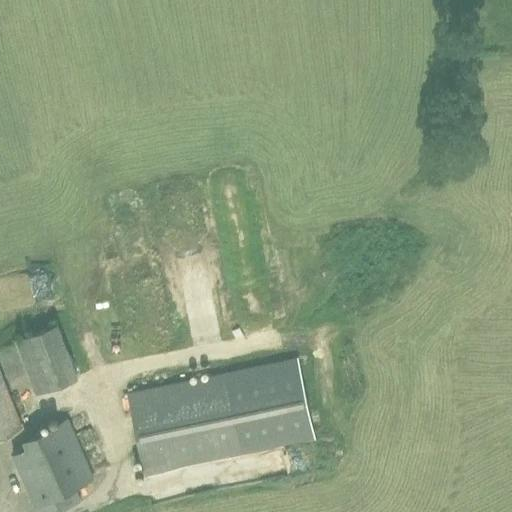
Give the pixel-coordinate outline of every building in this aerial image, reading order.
[(236,256),(262,248),(259,236),(233,244),(236,256)] [(210,289),(210,277),(188,277),(188,289),(210,289)] [(36,393),(79,377),(58,323),(15,339),(36,393)] [(314,440),(298,356),(128,392),(146,475),(314,440)] [(0,435),(22,427),(4,384),(0,373),(0,435)] [(39,511),(53,511),(81,500),(75,486),(93,478),(68,418),(35,432),(39,441),(22,448),(17,456),(15,457),(39,511)]
